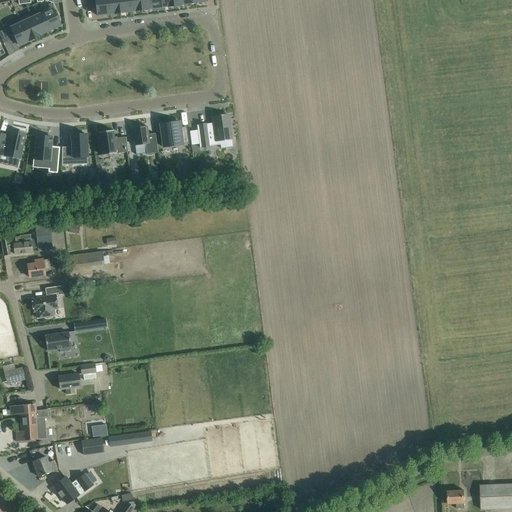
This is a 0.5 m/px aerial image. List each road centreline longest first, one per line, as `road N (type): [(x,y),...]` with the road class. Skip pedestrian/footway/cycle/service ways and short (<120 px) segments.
road 1 (residential): [(76,38),(207,23),(219,90),(79,113),(0,101)]
road 2 (residential): [(337,511),(425,466),(511,449)]
road 3 (residential): [(38,400),(13,299),(0,288)]
